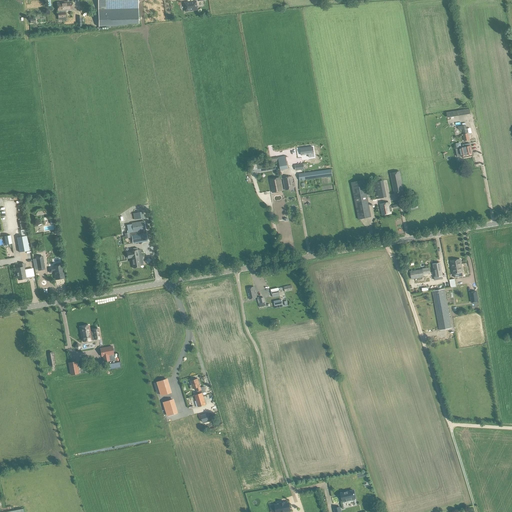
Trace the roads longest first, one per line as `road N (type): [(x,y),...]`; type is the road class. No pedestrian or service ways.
road 1 (unclassified): [(0,313),(391,243)]
road 2 (unclassified): [(449,425),(391,243)]
road 3 (unclassified): [(391,243),(511,220)]
